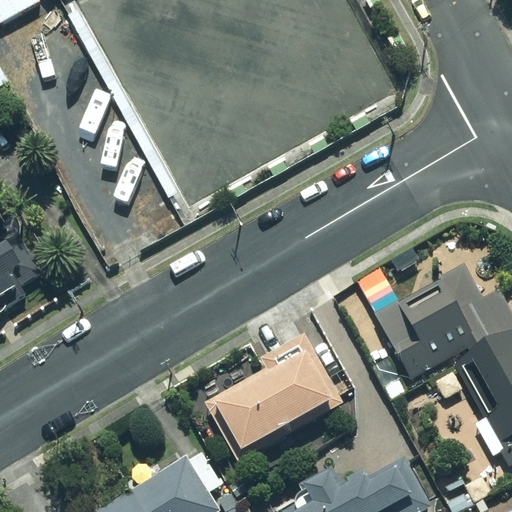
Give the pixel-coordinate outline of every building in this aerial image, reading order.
[(0,0),(0,14),(4,21),(41,0),(0,0)] [(28,239),(0,254),(0,308),(50,282),(28,239)] [(485,298),(465,265),(364,324),(401,389),(449,361),(511,468),(511,322),(494,292),(485,298)] [(309,344),(199,407),(234,469),(344,405),(309,344)] [(99,511),(218,511),(209,497),(225,486),(206,457),(190,468),(183,457),(99,511)] [(400,511),(414,504),(397,474),(375,487),(367,473),(339,488),(331,472),(296,491),(305,509),(299,511),(400,511)] [(464,511),(491,495),(479,478),(444,501),(451,511),(464,511)]
